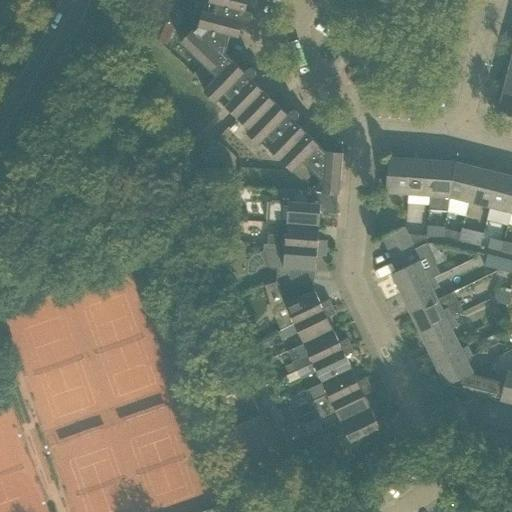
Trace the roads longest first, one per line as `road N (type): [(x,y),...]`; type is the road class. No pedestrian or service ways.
road 1 (residential): [(357,128),(363,169),(350,274),(423,420),(498,511)]
road 2 (tertiary): [(0,136),(79,0)]
road 3 (residential): [(357,128),(295,46),(317,0)]
road 4 (residential): [(472,141),(511,0)]
